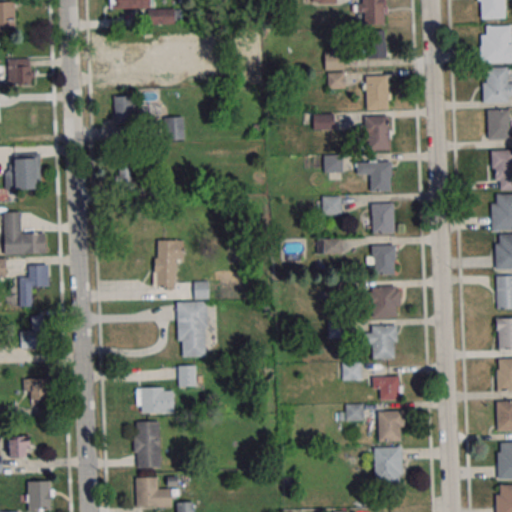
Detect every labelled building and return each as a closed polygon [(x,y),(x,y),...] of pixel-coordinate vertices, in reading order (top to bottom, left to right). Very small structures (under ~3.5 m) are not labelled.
[(110,0),(110,8),(148,8),(149,23),(175,23),(175,8),(154,9),(154,0),(110,0)] [(385,23),(384,0),(359,0),(359,23),(385,23)] [(478,0),(478,18),(505,18),(505,0),(478,0)] [(0,31),(15,31),(15,2),(0,2),(0,31)] [(480,35),(481,63),(511,61),(511,43),(510,43),(510,25),(485,26),(485,35),(480,35)] [(366,59),(386,59),(386,31),(366,31),(366,59)] [(343,52),(324,52),(324,69),(343,69),(343,52)] [(7,84),(32,84),(32,58),(7,58),(7,84)] [(485,67),(507,67),(507,83),(511,83),(511,96),(508,96),(508,102),(483,103),(482,81),(485,81),(485,67)] [(327,88),(345,88),(345,72),(327,72),(327,88)] [(389,109),(389,75),(365,75),(365,109),(389,109)] [(113,96),(113,121),(139,121),(139,108),(134,108),(134,96),(113,96)] [(487,139),(509,139),(509,109),(487,109),(487,139)] [(333,129),(333,113),(313,113),(313,129),(333,129)] [(389,115),(364,115),(364,150),(389,150),(389,115)] [(183,117),(159,117),(159,140),(183,140),(183,117)] [(511,149),(493,150),(493,189),(511,188),(511,149)] [(5,189),(40,189),(40,154),(13,154),(13,171),(5,171),(5,189)] [(323,172),(342,172),(342,155),(323,155),(323,172)] [(391,191),(391,161),(358,161),(358,176),(370,176),(370,191),(391,191)] [(135,170),(120,170),(120,190),(135,190),(135,170)] [(490,204),(491,230),(511,229),(511,194),(495,194),(496,204),(490,204)] [(321,196),(321,215),(340,215),(340,196),(321,196)] [(371,232),(393,232),(393,203),(371,203),(371,232)] [(44,253),(44,231),(20,231),(20,212),(3,212),(3,253),(44,253)] [(498,235),(511,234),(511,268),(495,269),(494,244),(499,244),(498,235)] [(341,238),(317,238),(317,253),(341,253),(341,238)] [(183,239),(155,239),(155,288),(175,288),(175,260),(183,260),(183,239)] [(368,264),(373,264),(373,273),(394,273),(394,245),(368,245),(368,264)] [(48,286),(48,265),(28,265),(28,276),(18,276),(18,306),(34,306),(34,286),(48,286)] [(496,309),(511,308),(511,274),(496,275),(496,309)] [(208,297),(208,282),(194,282),(194,297),(208,297)] [(398,316),(398,286),(369,286),(369,316),(398,316)] [(206,301),(178,301),(178,357),(206,357),(206,301)] [(43,348),(43,315),(30,315),(30,329),(19,329),(19,348),(43,348)] [(511,317),(495,317),(495,348),(511,348),(511,317)] [(396,325),(369,325),(369,359),(396,359),(396,325)] [(498,359),(511,358),(511,391),(496,392),(495,369),(498,369),(498,359)] [(342,380),(361,380),(361,362),(342,362),(342,380)] [(196,386),(196,365),(178,365),(178,386),(196,386)] [(46,378),(23,378),(23,399),(46,399),(46,378)] [(136,387),(136,412),(174,412),(174,387),(136,387)] [(511,400),(496,401),(496,430),(511,430),(511,400)] [(362,419),(362,404),(345,404),(345,419),(362,419)] [(378,441),(404,441),(404,410),(378,410),(378,441)] [(160,467),(159,421),(134,422),(135,467),(160,467)] [(29,436),(7,436),(7,457),(29,457),(29,436)] [(496,453),(497,479),(511,478),(511,442),(500,443),(500,453),(496,453)] [(374,447),(374,482),(402,482),(402,447),(374,447)] [(158,477),(136,477),(136,506),(170,506),(170,488),(158,488),(158,477)] [(51,510),(51,481),(27,481),(27,510),(51,510)] [(495,495),(495,511),(511,511),(511,485),(499,485),(500,495),(495,495)] [(192,511),(192,502),(176,502),(176,511),(192,511)]
